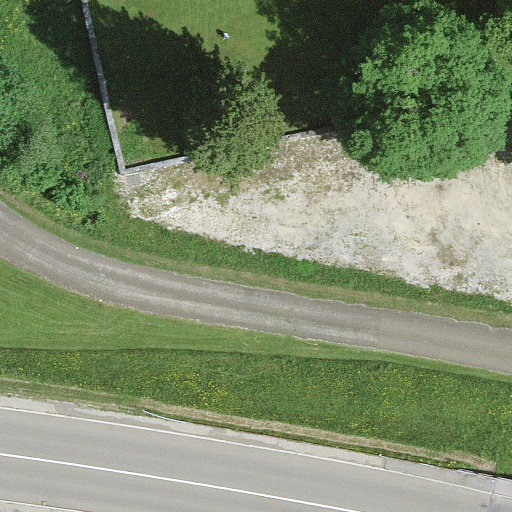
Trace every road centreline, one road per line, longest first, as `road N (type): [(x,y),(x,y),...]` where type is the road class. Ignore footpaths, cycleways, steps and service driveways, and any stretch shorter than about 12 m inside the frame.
road 1 (unclassified): [(0,229),(52,260),(158,292),(511,358)]
road 2 (primary): [(352,511),(0,454)]
